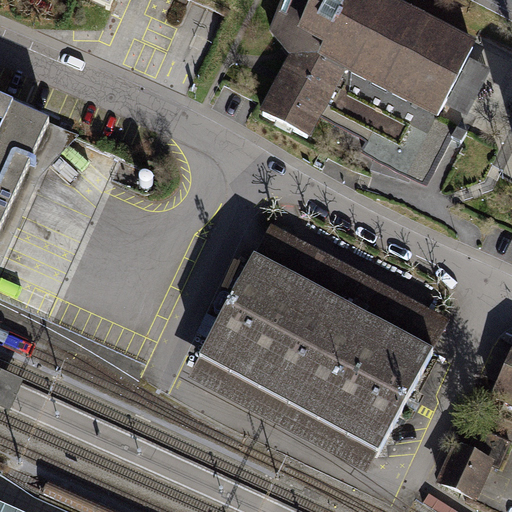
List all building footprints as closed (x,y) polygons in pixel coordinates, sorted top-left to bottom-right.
[(441,122),(479,44),(395,0),(286,0),(271,32),(290,58),(261,118),(310,141),(322,117),(344,73),(441,122)] [(441,122),(344,73),(322,117),(369,141),(363,154),(430,187),(459,132),(441,122)] [(0,235),(50,124),(0,101),(0,235)] [(261,242),(253,258),(434,354),(443,337),(451,321),(271,225),(261,242)] [(434,354),(253,258),(199,361),(378,457),(434,354)] [(511,351),(490,400),(511,409),(511,351)] [(199,361),(190,379),(310,444),(368,474),(378,457),(199,361)] [(0,373),(0,407),(11,413),(22,384),(0,373)] [(497,463),(456,446),(439,485),(480,503),(497,463)]
